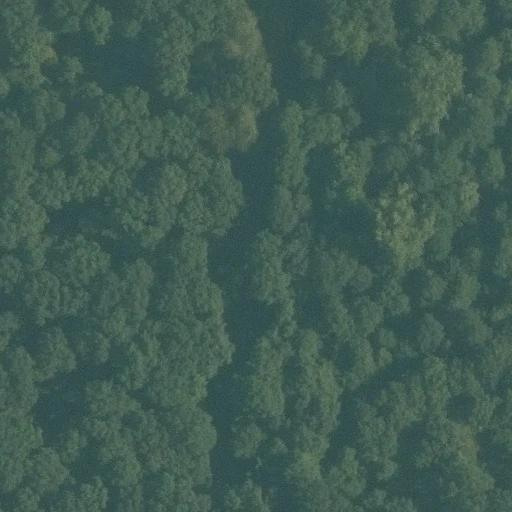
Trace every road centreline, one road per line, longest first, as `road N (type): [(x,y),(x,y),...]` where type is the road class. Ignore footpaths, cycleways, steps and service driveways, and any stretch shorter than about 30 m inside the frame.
road 1 (track): [(255,0),(213,511)]
road 2 (track): [(213,509),(511,474)]
